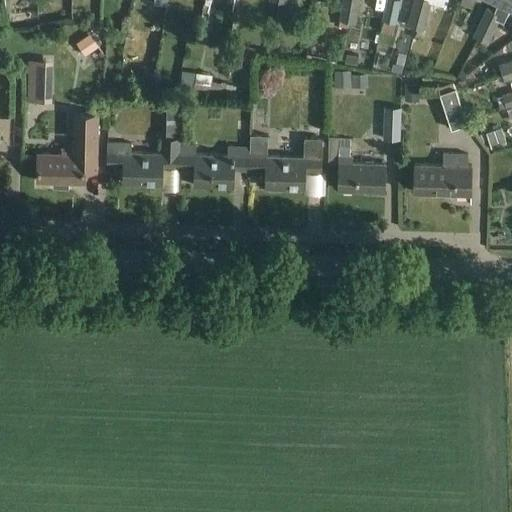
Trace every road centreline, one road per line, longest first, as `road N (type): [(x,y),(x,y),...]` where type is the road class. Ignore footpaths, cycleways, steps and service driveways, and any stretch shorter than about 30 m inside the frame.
road 1 (residential): [(489,272),(466,244),(0,227)]
road 2 (tertiary): [(489,272),(0,258)]
